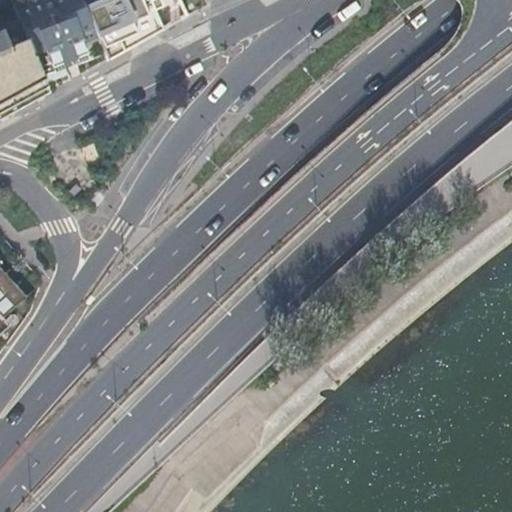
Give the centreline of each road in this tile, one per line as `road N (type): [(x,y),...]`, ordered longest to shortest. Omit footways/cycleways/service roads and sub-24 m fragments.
road 1 (primary): [(0,504),(198,296),(481,47)]
road 2 (primary): [(464,0),(326,111),(161,262),(0,440)]
road 3 (primary): [(56,511),(368,205),(511,90)]
road 4 (primary): [(283,17),(270,43),(166,154),(91,269),(68,286)]
road 5 (tertiary): [(283,17),(255,21),(82,108),(0,137)]
road 6 (primary): [(0,171),(24,180),(57,218),(68,286)]
road 7 (primary): [(68,286),(0,388)]
